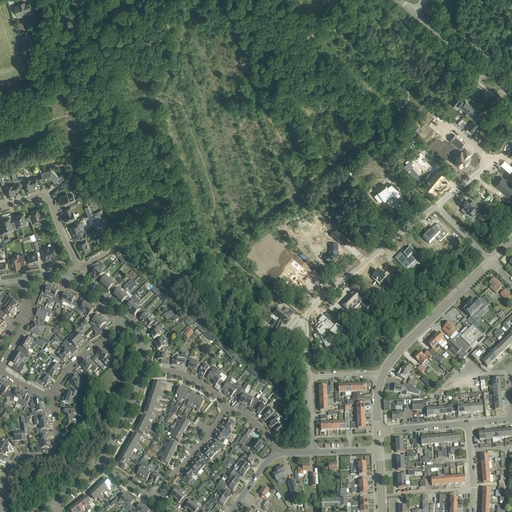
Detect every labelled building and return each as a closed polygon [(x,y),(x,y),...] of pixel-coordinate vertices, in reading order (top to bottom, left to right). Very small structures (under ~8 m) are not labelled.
[(32,11),(31,8),(30,3),(25,4),(24,2),(17,4),(18,5),(14,6),(17,16),(24,14),(24,13),(32,11)] [(457,97),(451,104),(454,107),(457,105),(460,100),(461,100),(457,97)] [(460,100),(457,105),(457,106),(461,109),(462,108),(467,112),(472,106),(466,101),(464,103),(461,100),(461,101),(460,100)] [(472,106),(467,112),(471,115),(476,120),(481,114),(472,106)] [(479,126),(473,121),(467,129),(473,133),(479,126)] [(450,141),(460,149),(465,144),(455,136),(450,141)] [(457,159),(454,163),(457,166),(458,165),(461,168),(464,164),(465,165),(470,159),(468,157),(471,154),(466,149),(463,153),(462,152),(457,158),(457,159)] [(406,166),(404,168),(411,174),(419,181),(423,176),(415,170),(413,172),(406,166)] [(41,169),(37,171),(39,178),(41,178),(42,181),(43,181),(44,180),(47,180),(46,177),(50,176),(55,181),(56,180),(59,183),(65,178),(62,174),(59,177),(52,169),(41,172),(41,169)] [(430,173),(426,178),(428,180),(427,181),(429,182),(426,185),(432,190),(440,180),(441,178),(442,178),(444,175),(437,169),(433,175),(432,175),(430,173)] [(38,183),(36,179),(36,177),(31,179),(23,181),(22,178),(18,180),(20,186),(24,185),(25,191),(34,188),(33,185),(38,183)] [(511,186),(502,178),(495,186),(500,190),(501,189),(506,193),(509,190),(511,192),(511,191),(511,186)] [(20,189),(18,185),(18,183),(12,185),(4,188),(7,197),(16,194),(15,191),(20,189)] [(378,192),(374,195),(380,203),(384,200),(384,201),(392,195),(396,200),(404,194),(391,184),(392,185),(388,188),(386,185),(378,192)] [(67,194),(63,196),(58,198),(61,204),(68,201),(69,204),(76,201),(73,195),(68,197),(67,194)] [(464,202),(460,206),(463,209),(461,212),(464,215),(467,213),(469,215),(470,215),(473,212),(476,215),(481,210),(472,201),(470,203),(466,199),(464,202)] [(487,204),(483,208),(489,213),(492,210),(487,204)] [(71,207),(69,208),(65,210),(66,214),(64,215),(67,223),(76,218),(73,210),(72,211),(71,207)] [(32,214),(32,217),(34,220),(38,219),(39,222),(47,219),(44,212),(40,213),(38,209),(31,212),(32,214)] [(24,214),(16,217),(17,219),(14,221),(14,222),(16,228),(16,229),(21,227),(20,224),(26,222),(24,214)] [(362,220),(362,221),(374,231),(374,230),(379,224),(380,225),(379,224),(368,214),(367,214),(368,215),(363,221),(362,220)] [(13,229),(16,228),(14,222),(11,223),(11,222),(10,222),(9,219),(2,221),(4,227),(0,228),(2,234),(8,232),(7,229),(13,227),(13,229)] [(79,224),(75,226),(71,228),(74,234),(73,234),(75,238),(79,236),(81,240),(88,237),(85,231),(85,230),(86,229),(85,227),(84,227),(82,227),(82,228),(81,228),(79,224)] [(430,231),(423,238),(429,244),(436,238),(438,240),(446,232),(438,224),(431,231),(430,231)] [(334,231),(330,236),(340,244),(340,243),(344,239),(334,231)] [(39,249),(36,238),(34,234),(30,235),(35,250),(39,249)] [(86,241),(83,242),(78,245),(80,248),(79,248),(81,251),(81,250),(83,253),(90,250),(86,241)] [(50,259),(49,257),(56,254),(53,245),(41,250),(45,261),(50,259)] [(329,255),(324,259),(329,265),(335,259),(338,253),(337,245),(330,245),(330,251),(329,255)] [(397,259),(396,260),(400,264),(402,265),(403,266),(404,265),(406,263),(409,266),(413,262),(414,261),(415,261),(414,259),(411,256),(415,251),(412,248),(410,246),(408,248),(405,252),(401,255),(401,256),(402,257),(400,260),(399,261),(397,259)] [(37,253),(27,256),(29,261),(28,261),(29,264),(30,264),(30,265),(35,263),(34,262),(40,261),(37,253)] [(20,264),(25,263),(24,255),(19,255),(19,254),(15,255),(16,258),(12,258),(13,269),(20,267),(20,264)] [(283,275),(279,279),(289,288),(292,284),(295,286),(294,286),(299,290),(301,287),(302,288),(305,285),(297,278),(301,274),(304,276),(308,272),(294,260),(290,264),(295,268),(297,270),(291,277),(290,275),(287,279),(283,275)] [(99,262),(98,263),(90,268),(93,273),(91,275),(96,279),(98,277),(100,278),(104,273),(101,271),(103,269),(103,265),(99,262)] [(100,283),(104,287),(112,278),(111,276),(109,278),(106,276),(110,272),(107,270),(100,278),(102,280),(100,283)] [(373,277),(372,278),(375,282),(373,285),(376,282),(380,286),(385,281),(388,283),(392,279),(387,274),(384,277),(378,271),(373,276),(373,277)] [(114,279),(112,278),(104,287),(109,291),(111,288),(113,290),(118,285),(116,283),(115,284),(112,282),(114,279)] [(496,294),(502,287),(499,285),(500,284),(498,281),(497,282),(494,279),(489,284),(491,286),(490,288),(496,294)] [(114,295),(118,299),(126,290),(129,288),(132,285),(129,282),(123,288),(125,289),(122,291),(120,288),(114,295)] [(40,296),(49,300),(53,288),(51,286),(50,287),(48,286),(46,290),(43,289),(40,296)] [(57,303),(60,296),(57,295),(58,291),(56,290),(56,289),(53,288),(49,300),(57,303)] [(155,288),(152,291),(155,295),(157,296),(160,294),(160,293),(155,288)] [(133,297),(126,290),(118,299),(122,303),(124,301),(127,303),(130,299),(133,297)] [(505,290),(500,295),(507,301),(511,297),(505,290)] [(351,296),(342,305),(353,317),(358,312),(352,307),(358,301),(366,310),(370,305),(362,297),(363,296),(360,294),(360,295),(356,291),(353,294),(353,293),(351,295),(351,296)] [(63,297),(60,296),(57,303),(62,305),(64,302),(66,304),(70,294),(67,293),(67,294),(65,293),(63,297)] [(73,296),(70,294),(66,304),(65,306),(68,308),(74,310),(76,307),(72,305),(75,297),(73,296)] [(8,297),(3,304),(12,312),(16,307),(14,305),(16,303),(8,297)] [(126,307),(130,312),(139,303),(137,302),(138,301),(135,298),(135,299),(133,297),(130,299),(127,303),(129,305),(126,307)] [(472,301),(469,304),(479,315),(483,311),(488,306),(482,300),(479,303),(475,299),(472,302),(472,301)] [(83,314),(90,306),(88,304),(88,305),(85,303),(82,306),(79,303),(76,307),(74,310),(77,312),(79,310),(83,314)] [(137,313),(139,315),(145,310),(143,307),(141,309),(138,307),(141,305),(139,303),(130,312),(134,316),(137,313)] [(9,316),(12,312),(3,304),(1,307),(0,308),(0,313),(5,317),(7,315),(9,316)] [(466,307),(464,310),(471,317),(474,320),(479,315),(469,304),(466,307)] [(92,307),(90,306),(83,314),(87,317),(85,320),(87,322),(93,316),(91,314),(94,311),(91,308),(92,307)] [(276,312),(274,315),(280,320),(282,321),(280,327),(278,326),(275,332),(274,333),(281,336),(285,327),(284,326),(283,326),(285,324),(286,325),(291,319),(290,318),(294,313),(289,309),(288,310),(286,308),(283,312),(279,308),(275,312),(276,312)] [(52,312),(44,309),(42,312),(38,310),(35,317),(39,318),(38,319),(45,322),(47,317),(50,318),(52,312)] [(142,323),(143,324),(152,316),(152,315),(150,313),(149,313),(145,310),(139,315),(142,318),(140,320),(143,323),(142,323)] [(172,317),(168,312),(163,315),(167,321),(172,317)] [(90,324),(94,328),(103,318),(102,317),(101,318),(98,315),(90,324)] [(152,316),(143,324),(144,325),(145,325),(148,328),(151,325),(153,327),(159,322),(155,318),(155,319),(152,316)] [(315,327),(318,333),(318,334),(315,336),(316,339),(318,342),(319,344),(323,343),(323,344),(326,349),(326,348),(325,347),(330,344),(327,340),(325,341),(324,340),(322,336),(322,335),(327,329),(328,330),(330,332),(331,333),(336,337),(338,335),(339,336),(342,333),(341,332),(343,330),(344,331),(345,332),(338,325),(337,324),(337,325),(338,325),(336,327),(335,327),(323,316),(318,321),(319,322),(320,323),(317,326),(318,328),(317,328),(317,329),(318,330),(317,331),(316,330),(315,327)] [(189,317),(185,323),(189,326),(193,321),(189,317)] [(105,319),(103,318),(94,328),(96,330),(96,329),(101,334),(107,327),(105,325),(106,323),(104,320),(105,319)] [(467,321),(463,325),(466,328),(468,330),(472,326),(467,321)] [(33,322),(29,332),(38,335),(40,333),(42,334),(45,327),(33,322)] [(477,322),(473,326),(482,336),(486,332),(477,322)] [(445,327),(443,329),(446,333),(448,331),(450,332),(447,335),(450,338),(456,331),(454,329),(455,328),(449,323),(445,327)] [(460,332),(452,340),(465,353),(470,348),(476,342),(482,336),(472,326),(468,330),(463,335),(460,332)] [(160,327),(157,328),(152,330),(154,333),(151,334),(153,339),(161,336),(162,338),(164,337),(160,327)] [(84,335),(78,329),(74,333),(76,336),(74,338),(81,345),(82,344),(81,343),(84,340),(81,338),(84,335)] [(194,333),(189,329),(183,336),(188,340),(194,333)] [(439,333),(433,339),(440,347),(443,349),(448,344),(446,341),(444,338),(439,333)] [(484,338),(482,336),(476,342),(478,344),(484,338)] [(23,343),(34,349),(35,347),(32,345),(34,342),(26,338),(23,343)] [(64,343),(70,348),(73,345),(76,348),(79,346),(80,347),(81,345),(74,338),(72,340),(69,338),(64,343)] [(165,338),(162,339),(157,341),(158,344),(156,345),(158,350),(162,349),(163,351),(166,349),(165,347),(168,346),(165,338)] [(37,339),(35,343),(43,348),(45,343),(43,342),(37,339)] [(435,352),(440,347),(433,339),(427,344),(432,349),(435,352)] [(452,340),(448,344),(452,348),(450,349),(456,356),(457,355),(462,360),(467,356),(465,353),(452,340)] [(504,341),(500,345),(505,350),(510,346),(504,341)] [(476,342),(470,348),(472,350),(478,344),(476,342)] [(29,356),(34,349),(23,343),(20,348),(23,349),(22,352),(29,356)] [(70,348),(64,343),(58,351),(61,353),(68,358),(70,356),(69,356),(71,353),(68,351),(70,348)] [(500,345),(495,349),(501,355),(505,350),(500,345)] [(106,365),(110,362),(114,357),(110,353),(107,349),(104,351),(102,349),(97,355),(100,358),(99,359),(106,365)] [(476,361),(479,358),(475,355),(479,351),(478,349),(471,355),(476,361)] [(495,349),(491,354),(496,359),(501,355),(495,349)] [(20,355),(17,353),(15,356),(14,355),(13,357),(22,363),(25,358),(28,359),(29,357),(29,356),(22,352),(20,355)] [(185,364),(186,365),(189,358),(189,357),(186,357),(186,353),(182,352),(181,356),(177,356),(177,360),(173,359),(172,365),(182,367),(182,366),(185,367),(185,364)] [(432,357),(427,352),(423,356),(419,352),(414,357),(418,361),(422,365),(428,359),(429,360),(432,357)] [(54,359),(59,363),(61,360),(64,362),(66,360),(67,361),(68,358),(61,353),(59,356),(57,354),(54,359)] [(167,355),(164,355),(159,354),(158,360),(161,361),(161,364),(169,365),(169,360),(167,359),(167,355)] [(487,358),(492,363),(496,359),(491,354),(490,355),(489,354),(487,354),(485,356),(487,358)] [(234,355),(229,361),(233,364),(238,358),(234,355)] [(25,364),(22,363),(13,357),(12,359),(13,360),(11,363),(14,365),(12,368),(21,374),(23,370),(22,369),(23,368),(23,367),(25,364)] [(492,363),(487,358),(485,360),(482,357),(480,360),(482,362),(487,368),(492,363)] [(196,372),(197,370),(200,363),(189,358),(186,365),(189,366),(188,368),(191,369),(190,370),(196,372)] [(99,368),(98,367),(94,364),(91,360),(88,362),(86,360),(81,365),(84,369),(87,372),(91,368),(94,372),(99,368)] [(47,366),(57,373),(59,371),(58,371),(60,368),(51,362),(50,361),(47,366)] [(200,362),(200,363),(197,370),(200,371),(199,374),(203,376),(202,376),(203,377),(209,368),(200,362)] [(229,362),(225,367),(229,371),(234,366),(229,362)] [(412,369),(411,367),(407,364),(402,370),(407,375),(410,372),(413,374),(415,371),(412,369)] [(55,375),(57,373),(47,366),(44,368),(46,369),(44,371),(53,377),(55,375)] [(210,379),(212,381),(220,372),(214,367),(210,371),(209,370),(205,375),(208,377),(207,378),(209,380),(210,379)] [(220,372),(212,381),(215,383),(214,384),(216,386),(217,385),(220,387),(227,378),(220,372)] [(51,381),(44,375),(42,378),(40,376),(35,382),(42,387),(45,384),(47,385),(49,383),(51,381)] [(84,382),(79,378),(76,375),(70,382),(78,389),(84,382)] [(424,377),(421,380),(428,387),(431,384),(424,377)] [(222,391),(226,394),(235,384),(230,381),(229,382),(227,380),(221,386),(224,388),(222,391)] [(8,397),(10,394),(6,391),(10,386),(7,384),(8,383),(6,382),(0,390),(3,392),(1,395),(7,399),(8,397)] [(235,384),(226,394),(231,398),(232,396),(236,399),(242,389),(239,387),(239,388),(235,384)] [(335,393),(339,393),(343,393),(343,397),(345,397),(345,396),(345,393),(345,385),(335,386),(335,393)] [(419,390),(409,385),(407,392),(418,395),(419,390)] [(153,387),(151,392),(163,396),(164,394),(160,393),(161,389),(153,387),(152,387),(153,387)] [(179,402),(185,391),(184,390),(180,388),(176,395),(179,397),(177,400),(179,402)] [(12,390),(10,394),(8,397),(14,400),(13,401),(17,403),(22,391),(17,389),(16,392),(12,390)] [(82,392),(77,391),(73,389),(71,393),(66,392),(64,398),(63,398),(62,402),(70,405),(73,396),(77,397),(78,393),(81,395),(82,392)] [(245,391),(242,389),(236,399),(240,401),(239,403),(244,406),(248,397),(249,396),(244,394),(245,391)] [(22,391),(17,403),(17,404),(24,407),(25,405),(26,405),(30,398),(27,396),(28,394),(22,391)] [(185,391),(179,402),(181,403),(183,399),(186,401),(186,400),(190,393),(190,394),(185,391)] [(187,405),(189,407),(195,396),(190,393),(186,400),(189,402),(187,405)] [(35,407),(44,406),(43,400),(41,400),(41,397),(34,394),(32,398),(33,403),(34,403),(35,407)] [(195,396),(189,407),(194,410),(196,406),(200,398),(196,396),(196,397),(195,396)] [(157,400),(149,397),(148,402),(148,403),(160,407),(161,405),(159,404),(160,401),(157,400)] [(248,397),(244,406),(250,408),(251,405),(254,407),(256,404),(259,400),(254,398),(253,399),(248,397)] [(204,401),(200,398),(196,406),(198,408),(196,411),(198,412),(205,402),(204,401)] [(260,398),(259,400),(256,404),(258,407),(256,410),(258,412),(257,413),(259,415),(263,411),(265,408),(263,406),(266,403),(260,398)] [(423,410),(423,401),(412,402),(413,411),(423,410)] [(449,407),(445,408),(446,415),(452,415),(452,412),(455,412),(454,401),(451,402),(451,405),(448,405),(449,407)] [(457,401),(454,401),(455,412),(458,412),(458,414),(464,414),(464,405),(461,405),(461,403),(457,403),(457,401)] [(160,407),(148,403),(146,408),(158,412),(154,410),(155,407),(159,409),(160,407)] [(34,414),(34,416),(42,415),(42,412),(45,412),(44,406),(35,407),(31,408),(32,414),(34,414)] [(272,415),(273,413),(275,412),(271,408),(269,409),(266,406),(265,408),(263,411),(265,413),(262,416),(264,418),(263,420),(265,422),(269,418),(272,415)] [(65,424),(64,424),(65,428),(73,427),(73,420),(74,420),(73,415),(73,413),(75,413),(75,408),(67,408),(67,413),(64,413),(64,417),(65,421),(65,424)] [(403,417),(403,411),(396,411),(396,414),(392,414),(392,420),(400,420),(400,418),(403,417)] [(271,429),(273,427),(278,423),(280,421),(281,421),(275,413),(274,414),(273,413),(272,415),(269,418),(271,421),(268,423),(270,425),(269,426),(271,429)] [(45,415),(42,415),(34,416),(35,425),(39,425),(48,424),(48,418),(46,418),(45,415)] [(141,421),(152,427),(153,425),(149,423),(151,420),(143,416),(141,420),(141,421)] [(177,419),(176,421),(187,428),(188,427),(190,423),(183,419),(179,417),(178,420),(177,419)] [(222,426),(224,428),(230,431),(232,428),(233,428),(236,423),(229,419),(227,422),(225,421),(222,426)] [(151,429),(152,427),(141,421),(138,426),(146,430),(147,427),(151,429)] [(179,426),(177,428),(184,432),(187,428),(176,421),(175,423),(179,426)] [(278,423),(273,427),(275,429),(274,431),(276,433),(274,434),(276,436),(286,428),(286,427),(285,425),(284,425),(280,421),(278,423)] [(27,424),(26,424),(22,425),(23,432),(14,433),(15,441),(26,440),(25,436),(29,435),(27,424)] [(49,429),(48,424),(39,425),(40,429),(36,430),(37,434),(46,433),(48,433),(47,430),(49,429)] [(150,432),(146,430),(138,426),(138,427),(137,427),(135,431),(147,437),(149,433),(150,432)] [(172,429),(171,431),(181,437),(184,432),(177,428),(175,427),(173,430),(172,429)] [(232,432),(230,431),(224,428),(223,431),(220,429),(217,434),(226,440),(229,435),(230,435),(232,432)] [(181,437),(171,431),(170,433),(173,435),(172,438),(179,442),(181,439),(181,438),(181,437)] [(46,433),(37,434),(34,435),(34,436),(36,436),(36,437),(37,437),(37,439),(39,439),(40,443),(49,442),(48,436),(46,437),(46,433)] [(132,439),(139,443),(143,445),(144,443),(140,441),(142,438),(134,434),(132,437),(132,438),(132,439)] [(214,443),(221,449),(223,445),(223,444),(226,440),(217,434),(214,439),(216,440),(214,443)] [(9,442),(4,440),(2,438),(0,442),(0,445),(0,451),(5,455),(8,449),(7,449),(9,446),(7,445),(9,442)] [(139,443),(132,439),(129,443),(140,450),(141,448),(137,445),(139,443)] [(256,439),(253,443),(254,444),(251,448),(258,453),(262,447),(263,448),(265,445),(256,439)] [(164,444),(175,450),(178,445),(171,441),(169,444),(165,442),(164,444)] [(50,448),(49,442),(40,443),(40,447),(36,448),(37,453),(45,454),(46,454),(48,452),(47,448),(50,448)] [(140,450),(129,443),(128,445),(128,444),(126,448),(133,452),(135,449),(139,452),(140,450)] [(206,449),(214,456),(217,452),(218,452),(221,449),(214,443),(212,446),(210,444),(206,449)] [(166,451),(173,455),(175,451),(175,450),(164,444),(164,445),(163,446),(167,448),(166,451)] [(124,452),(123,453),(134,459),(135,457),(131,455),(133,452),(126,448),(124,452)] [(202,457),(208,463),(210,460),(214,456),(206,449),(202,453),(204,455),(202,457)] [(159,455),(171,460),(171,459),(173,455),(166,451),(164,454),(160,452),(159,455)] [(134,459),(123,453),(121,458),(127,462),(129,459),(133,461),(134,459)] [(255,459),(251,456),(248,454),(246,457),(243,455),(241,458),(251,465),(254,462),(253,461),(255,459)] [(171,460),(159,455),(158,456),(162,458),(161,462),(168,465),(171,460)] [(193,462),(201,470),(205,466),(208,463),(202,457),(200,460),(197,458),(193,462)] [(131,464),(127,462),(121,458),(120,459),(118,463),(121,465),(120,467),(123,469),(126,464),(130,466),(131,464)] [(227,469),(231,461),(227,459),(223,467),(227,469)] [(250,468),(239,460),(236,465),(246,472),(250,468)] [(142,478),(149,467),(147,466),(147,465),(144,463),(143,463),(141,462),(135,470),(138,472),(137,475),(142,478)] [(198,474),(201,470),(193,462),(189,467),(192,469),(190,471),(195,476),(194,476),(195,477),(198,474)] [(246,472),(236,465),(233,470),(231,469),(229,471),(235,475),(237,473),(243,477),(246,472)] [(303,468),(300,468),(298,468),(298,474),(298,475),(304,475),(304,472),(310,472),(310,465),(303,466),(303,468)] [(273,475),(277,481),(284,477),(282,474),(285,472),(282,466),(276,470),(277,473),(273,475)] [(149,467),(142,478),(147,481),(148,478),(151,480),(155,473),(156,472),(153,470),(154,470),(149,467)] [(192,478),(194,476),(195,476),(190,471),(187,469),(183,474),(186,476),(183,478),(189,483),(193,479),(192,478)] [(213,478),(217,480),(222,472),(218,470),(213,478)] [(229,482),(236,487),(240,482),(233,478),(235,475),(229,471),(228,474),(229,475),(227,478),(230,480),(229,482)] [(158,475),(155,473),(151,480),(150,481),(155,484),(157,482),(159,484),(164,477),(159,474),(158,475)] [(102,483),(110,493),(112,491),(109,488),(111,485),(106,480),(102,483)] [(233,492),(236,487),(229,482),(228,484),(222,480),(218,485),(225,490),(227,487),(233,492)] [(294,480),(288,482),(292,496),(299,494),(294,480)] [(100,484),(97,487),(103,493),(105,491),(109,494),(110,493),(102,483),(101,484),(100,484)] [(202,483),(197,490),(200,492),(205,486),(202,483)] [(225,490),(218,485),(216,488),(219,490),(216,494),(226,502),(230,497),(223,492),(225,490)] [(101,495),(103,493),(97,487),(94,490),(94,491),(102,500),(104,499),(101,495)] [(175,500),(182,490),(180,489),(178,492),(172,487),(168,493),(171,496),(170,497),(172,499),(173,498),(175,500)] [(269,491),(268,490),(264,488),(260,494),(261,495),(260,497),(263,499),(264,497),(265,497),(269,491)] [(180,503),(182,505),(188,498),(185,496),(185,497),(182,495),(184,492),(182,490),(175,500),(178,502),(177,503),(179,505),(180,503)] [(101,502),(102,500),(94,491),(89,495),(95,501),(97,498),(101,502)] [(123,508),(130,498),(124,494),(119,503),(117,502),(115,499),(110,504),(113,506),(115,504),(119,507),(120,506),(123,508)] [(215,504),(217,502),(223,506),(226,502),(216,494),(214,497),(212,496),(209,500),(210,501),(215,504)] [(290,494),(285,498),(289,503),(294,500),(290,494)] [(82,500),(90,510),(92,509),(89,506),(92,504),(86,497),(82,500)] [(123,508),(130,511),(131,511),(135,507),(132,505),(134,501),(131,499),(132,499),(130,498),(123,508)] [(188,498),(182,505),(185,507),(184,508),(186,510),(187,509),(190,511),(197,502),(195,500),(192,503),(190,501),(190,500),(188,498)] [(90,510),(82,500),(78,504),(83,510),(85,509),(88,511),(90,510)] [(197,502),(190,511),(200,511),(202,509),(200,508),(199,509),(196,506),(199,503),(197,502)]
